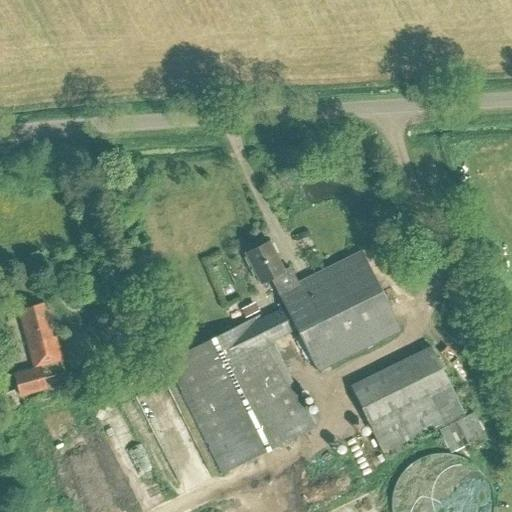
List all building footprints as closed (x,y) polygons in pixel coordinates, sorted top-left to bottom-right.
[(186,217),(145,248),(161,270),(202,240),(186,217)] [(269,242),(245,254),(260,284),(271,279),(285,307),(249,325),(248,322),(167,362),(222,473),(313,428),(271,341),(296,329),(316,371),(398,330),(360,252),(297,283),(289,267),(283,270),(269,242)] [(256,302),(241,309),(246,317),(260,310),(256,302)] [(47,389),(41,366),(62,360),(56,338),(52,339),(43,305),(19,311),(34,368),(14,373),(20,397),(47,389)] [(147,359),(129,319),(99,332),(116,372),(147,359)] [(465,417),(463,413),(430,347),(350,387),(382,453),(434,427),(448,454),(483,437),(471,414),(465,417)] [(394,505),(398,510),(399,511),(452,511),(453,511),(457,507),(460,501),(462,495),(463,489),(463,483),(462,477),(461,471),(458,466),(454,461),(450,456),(444,453),(439,450),(433,448),(427,448),(420,448),(414,450),(409,452),(403,455),(399,459),(395,464),(392,469),(390,475),(388,481),(388,488),(389,494),(391,500),(394,505)]
